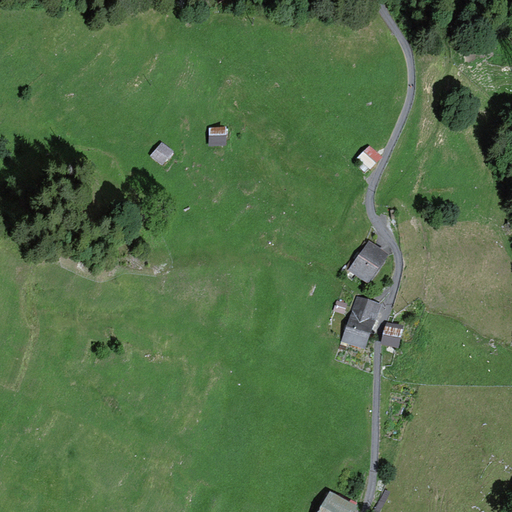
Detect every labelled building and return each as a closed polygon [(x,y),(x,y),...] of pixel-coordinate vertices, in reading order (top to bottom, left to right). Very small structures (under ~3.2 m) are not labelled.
[(211,131),(211,145),(223,145),(224,137),(227,137),(227,131),(211,131)] [(153,157),(161,164),(167,158),(169,160),(173,155),(162,146),(153,157)] [(365,173),(379,159),(370,149),(360,159),(363,162),(359,167),(365,173)] [(347,267),(367,282),(384,257),(365,243),(347,267)] [(362,349),(377,307),(357,300),(343,342),(362,349)] [(401,328),(387,324),(383,344),(397,347),(401,328)] [(352,511),(353,510),(352,509),(356,503),(339,493),(336,500),(331,497),(322,511),(352,511)]
